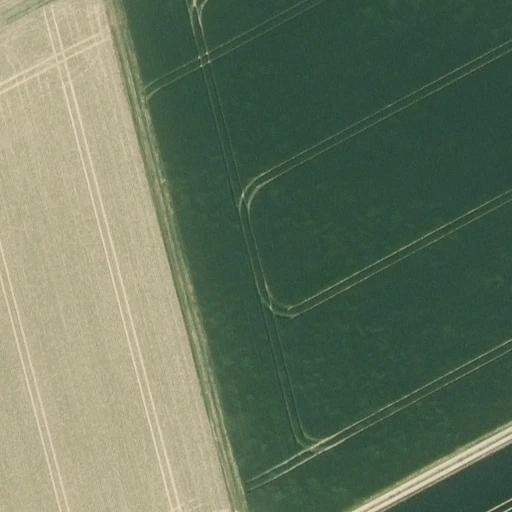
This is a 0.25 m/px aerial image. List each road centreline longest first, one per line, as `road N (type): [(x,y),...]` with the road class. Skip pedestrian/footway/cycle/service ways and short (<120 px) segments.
road 1 (track): [(240,511),(109,0)]
road 2 (track): [(511,435),(368,511)]
